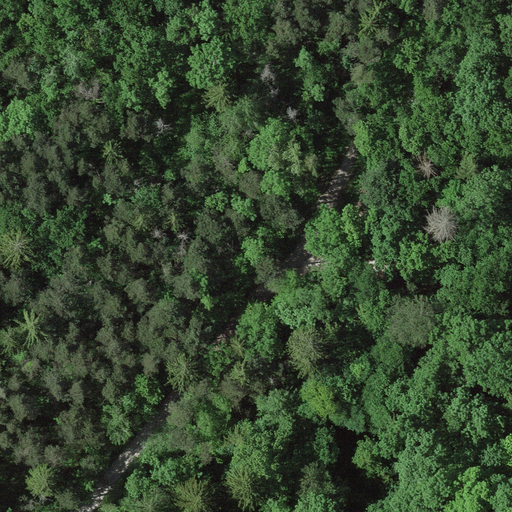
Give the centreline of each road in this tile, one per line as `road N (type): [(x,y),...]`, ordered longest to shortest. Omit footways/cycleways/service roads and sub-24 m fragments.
road 1 (track): [(310,235),(83,511)]
road 2 (track): [(427,0),(310,235)]
road 3 (track): [(310,235),(452,249),(511,245)]
